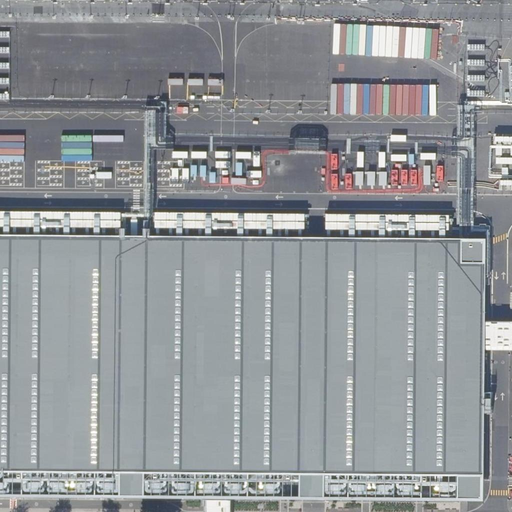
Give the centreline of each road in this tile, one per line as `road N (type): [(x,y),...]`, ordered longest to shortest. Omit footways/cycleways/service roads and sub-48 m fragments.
road 1 (unknown): [(444,99),(505,147),(503,156),(223,155)]
road 2 (unknown): [(218,46),(368,59),(444,99)]
road 3 (unknown): [(221,98),(444,99)]
